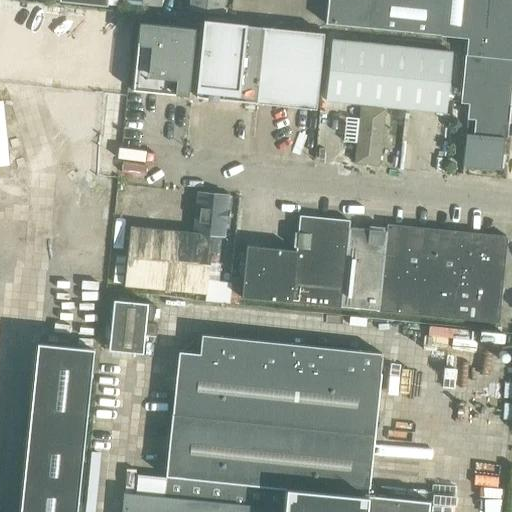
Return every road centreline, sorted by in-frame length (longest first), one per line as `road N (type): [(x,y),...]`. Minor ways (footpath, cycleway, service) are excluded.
road 1 (unknown): [(17,511),(45,168),(20,84),(0,59)]
road 2 (unclassified): [(511,207),(178,171)]
